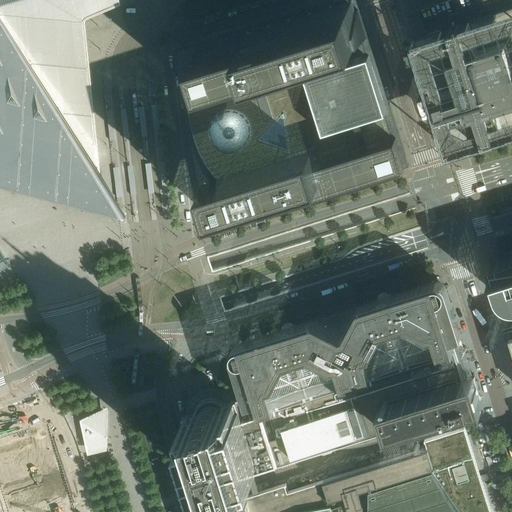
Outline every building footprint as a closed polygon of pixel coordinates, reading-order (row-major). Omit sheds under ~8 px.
[(0,0),(0,182),(117,209),(119,210),(119,209),(120,209),(120,208),(120,207),(99,174),(99,171),(98,166),(80,27),(80,26),(81,25),(81,24),(82,24),(84,23),(119,8),(117,0),(0,0)] [(207,189),(209,194),(207,195),(212,211),(218,209),(218,207),(221,206),(254,197),(258,210),(295,199),(297,200),(410,165),(410,164),(401,135),(390,103),(374,49),(366,25),(357,0),(334,0),(248,27),(175,50),(203,193),(207,189)] [(403,0),(406,9),(433,0),(403,0)] [(449,148),(511,128),(511,1),(413,33),(449,148)] [(153,106),(156,135),(162,135),(158,105),(153,106)] [(138,107),(142,137),(147,136),(143,107),(138,107)] [(129,138),(126,109),(123,109),(120,109),(124,139),(127,139),(129,138)] [(105,111),(109,141),(115,140),(111,110),(105,111)] [(25,162),(21,162),(0,163),(0,314),(127,274),(101,190),(102,189),(100,185),(98,187),(83,191),(66,196),(63,185),(62,182),(53,155),(25,157),(25,162)] [(165,162),(159,162),(163,192),(168,191),(165,162)] [(149,194),(154,193),(150,163),(145,164),(149,194)] [(136,195),(133,166),(127,166),(131,196),(133,196),(136,195)] [(122,197),(118,167),(112,168),(116,198),(122,197)] [(511,255),(489,263),(494,276),(498,291),(503,304),(510,302),(511,302),(511,255)] [(484,403),(474,373),(464,377),(460,365),(461,365),(460,363),(456,351),(456,349),(455,350),(455,348),(454,345),(452,338),(462,335),(448,288),(447,287),(447,285),(446,284),(444,282),(443,281),(441,280),(440,280),(438,280),(436,280),(435,280),(380,297),(360,304),(361,305),(359,305),(353,317),(352,318),(353,318),(352,320),(343,323),(342,322),(342,321),(341,321),(340,321),(340,322),(339,322),(338,323),(338,324),(330,327),(328,326),(327,325),(326,325),(315,319),(314,320),(313,318),(287,326),(239,342),(237,342),(236,343),(234,345),(233,346),(232,348),(232,349),(232,351),(232,353),(232,354),(246,397),(247,403),(258,399),(262,411),(261,411),(261,412),(262,412),(262,414),(266,424),(265,424),(266,426),(270,438),(270,440),(271,439),(278,464),(339,445),(348,444),(356,444),(365,442),(373,440),(381,438),(389,435),(397,431),(404,427),(411,422),(457,407),(457,408),(472,403),(484,403)] [(278,464),(271,439),(270,440),(270,438),(266,426),(265,424),(266,424),(262,414),(259,415),(258,414),(251,416),(247,403),(246,397),(238,400),(237,399),(226,402),(225,402),(223,401),(222,400),(221,399),(219,398),(218,398),(216,397),(214,397),(212,397),(211,397),(210,396),(210,395),(209,395),(208,395),(207,395),(206,395),(205,395),(205,396),(204,397),(204,398),(204,399),(203,400),(201,401),(200,402),(199,403),(198,405),(197,406),(197,408),(196,410),(196,412),(194,412),(185,415),(183,415),(186,424),(206,486),(216,483),(249,473),(255,493),(260,491),(254,471),(259,470),(278,464)] [(78,418),(87,453),(106,449),(106,403),(78,418)] [(0,495),(5,511),(72,511),(43,420),(0,433),(0,495)] [(492,511),(481,475),(465,426),(425,439),(426,440),(428,447),(421,449),(420,448),(421,448),(420,445),(420,444),(419,444),(418,443),(418,444),(417,444),(416,444),(416,445),(416,446),(416,447),(417,450),(418,449),(418,450),(417,450),(375,464),(289,490),(289,491),(287,485),(287,484),(287,483),(260,491),(255,493),(245,496),(244,490),(241,490),(238,491),(235,492),(233,494),(234,498),(222,502),(211,506),(213,511),(492,511)]
